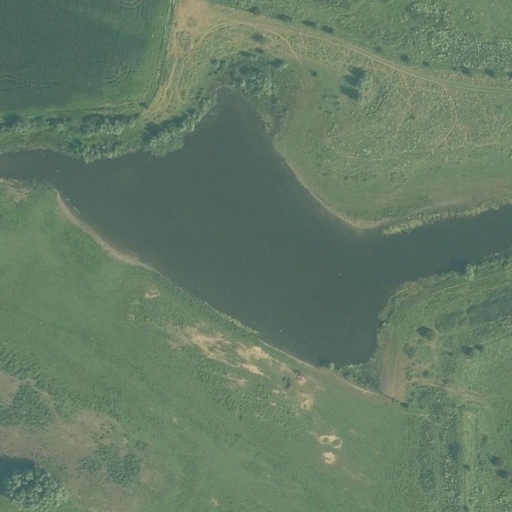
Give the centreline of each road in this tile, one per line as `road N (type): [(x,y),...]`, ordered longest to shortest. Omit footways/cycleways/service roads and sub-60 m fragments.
road 1 (track): [(162,0),(290,28),(444,82),(511,89)]
road 2 (track): [(464,511),(463,360),(511,338)]
